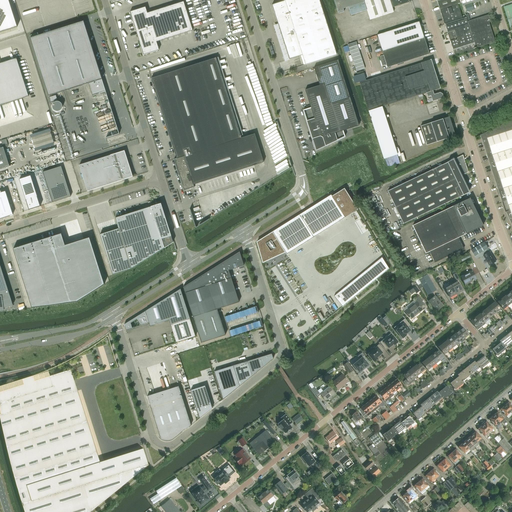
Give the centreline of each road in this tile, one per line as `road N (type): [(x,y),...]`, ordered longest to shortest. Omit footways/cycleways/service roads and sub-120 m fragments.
road 1 (unclassified): [(244,234),(280,354),(175,443),(159,444),(150,433),(113,317)]
road 2 (unknown): [(185,203),(249,182),(265,162),(230,50),(142,74),(164,149),(154,159)]
road 3 (residential): [(230,497),(458,313)]
road 4 (unclassified): [(160,179),(103,0)]
road 5 (residential): [(371,511),(511,388)]
road 6 (unclassified): [(300,173),(246,0)]
road 7 (unclassified): [(160,179),(0,230)]
road 8 (tertiary): [(511,259),(461,118)]
road 9 (residential): [(381,429),(484,344)]
road 10 (unknown): [(123,62),(213,36),(204,0)]
road 11 (tertiary): [(461,118),(423,0)]
road 12 (unknown): [(496,223),(428,261),(400,229)]
